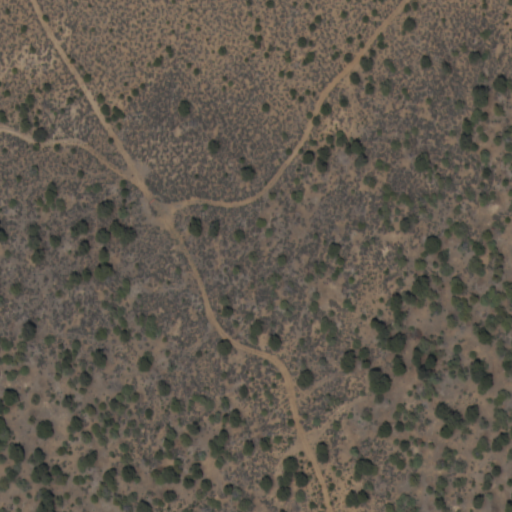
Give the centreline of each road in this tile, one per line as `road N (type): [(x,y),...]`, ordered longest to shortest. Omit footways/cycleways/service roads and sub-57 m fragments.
road 1 (track): [(95,0),(263,315),(327,405),(346,511)]
road 2 (track): [(448,0),(353,118),(258,166),(184,177),(0,168)]
